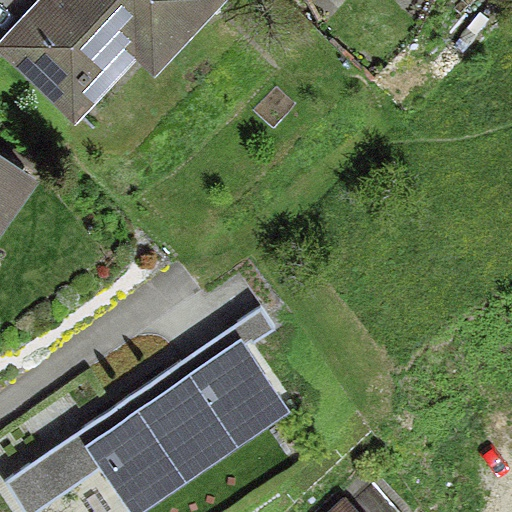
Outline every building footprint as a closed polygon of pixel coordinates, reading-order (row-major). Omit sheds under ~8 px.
[(43,0),(0,47),(70,111),(157,17),(176,35),(208,0),(43,0)] [(0,201),(20,174),(0,160),(0,201)] [(269,327),(256,306),(232,321),(245,342),(269,327)] [(187,377),(176,360),(0,480),(0,481),(20,511),(26,511),(101,461),(131,504),(252,421),(245,412),(268,395),(234,345),(187,377)] [(392,511),(368,484),(337,511),(392,511)]
